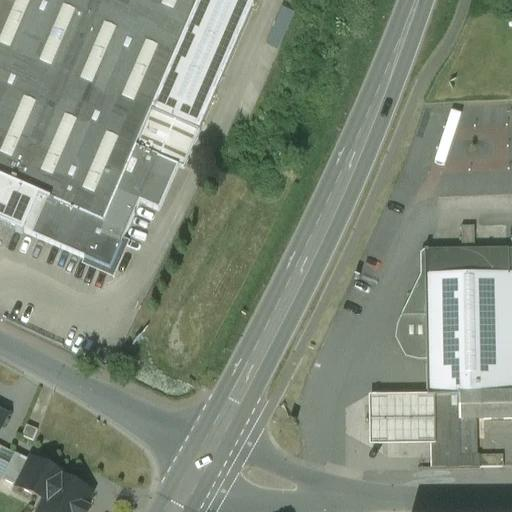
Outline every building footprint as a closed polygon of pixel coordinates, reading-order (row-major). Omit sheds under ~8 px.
[(198,0),(0,0),(0,179),(21,188),(5,225),(23,233),(71,121),(135,149),(151,111),(198,0)] [(199,132),(151,111),(135,149),(178,167),(183,170),(199,132)] [(135,149),(71,121),(23,233),(24,234),(42,242),(54,247),(110,271),(139,203),(159,212),(178,167),(135,149)] [(21,188),(0,179),(0,225),(23,236),(24,234),(23,233),(5,225),(21,188)] [(54,247),(42,242),(39,248),(39,254),(43,257),(48,257),(51,254),(54,247)] [(511,250),(427,252),(427,276),(511,274),(511,250)] [(511,274),(427,276),(424,277),(405,318),(401,329),(400,341),(409,355),(419,357),(430,357),(511,355),(511,274)] [(511,355),(430,357),(430,397),(458,397),(459,421),(472,421),(511,420),(511,355)] [(458,397),(430,397),(430,399),(431,437),(431,446),(431,470),(479,469),(479,458),(479,457),(472,457),(472,421),(459,421),(458,397)] [(402,399),(369,400),(370,447),(404,447),(431,446),(431,437),(430,399),(402,399)] [(37,432),(26,427),(22,438),(33,443),(37,432)] [(90,493),(58,477),(59,475),(31,461),(30,463),(15,455),(2,481),(44,502),(38,511),(87,511),(89,511),(83,508),(90,493)] [(503,468),(502,457),(479,457),(479,458),(479,469),(503,468)]
